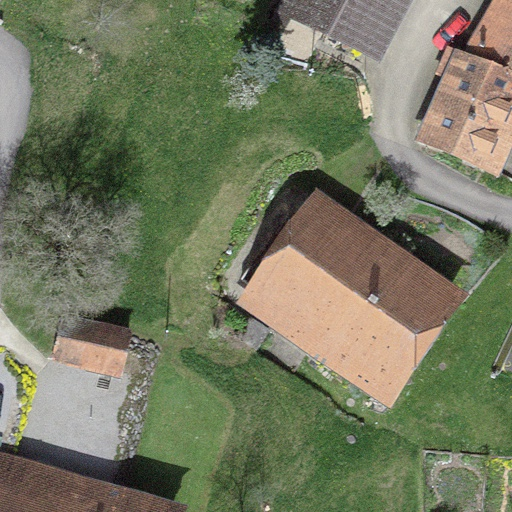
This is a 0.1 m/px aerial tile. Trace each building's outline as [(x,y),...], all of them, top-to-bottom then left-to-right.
[(293,0),(288,11),(359,48),(384,0),(293,0)] [(511,0),(498,0),(455,73),(511,98),(511,0)] [(424,144),(482,170),(511,102),(511,98),(455,73),(424,144)] [(292,204),(239,279),(387,385),(451,291),(407,260),(395,278),(292,204)] [(64,322),(55,358),(119,373),(128,335),(64,322)] [(0,511),(108,511),(0,479),(0,511)]
